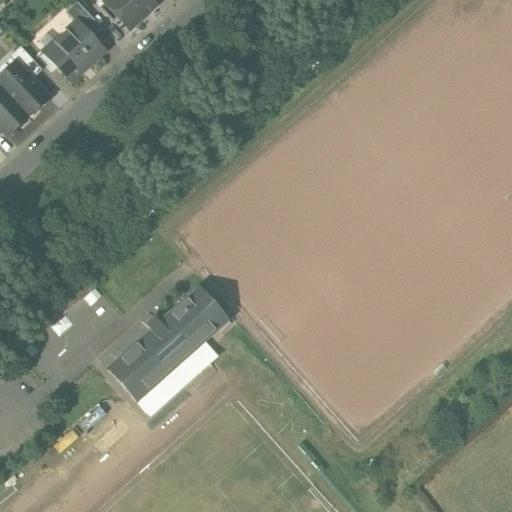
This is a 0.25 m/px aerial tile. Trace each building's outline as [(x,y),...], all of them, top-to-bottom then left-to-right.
[(110,0),(104,5),(128,31),(155,6),(149,0),(110,0)] [(75,25),(76,24),(91,40),(101,30),(77,4),(66,14),(75,25)] [(75,25),(43,54),(70,84),(103,53),(91,40),(76,24),(75,25)] [(14,64),(15,64),(31,82),(42,72),(20,49),(9,58),(14,64)] [(31,82),(15,64),(14,64),(0,77),(0,88),(28,119),(40,107),(43,108),(46,106),(47,105),(48,102),(47,99),(31,82)] [(28,119),(0,88),(0,130),(6,136),(7,137),(8,138),(10,138),(11,137),(12,137),(13,136),(14,135),(15,133),(15,132),(15,130),(28,119)] [(191,295),(158,324),(154,318),(145,326),(150,331),(126,353),(126,354),(107,371),(137,404),(146,396),(138,388),(148,379),(151,382),(199,339),(204,344),(224,326),(215,316),(220,312),(199,289),(192,295),(191,295)]
